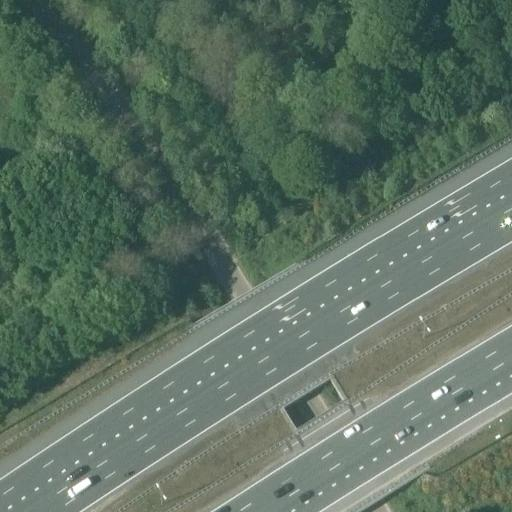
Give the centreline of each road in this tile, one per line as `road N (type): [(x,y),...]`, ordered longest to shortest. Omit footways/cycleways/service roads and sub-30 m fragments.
road 1 (unclassified): [(383,511),(104,81),(25,0)]
road 2 (motorway): [(511,217),(44,511)]
road 3 (motorway): [(252,511),(511,350)]
